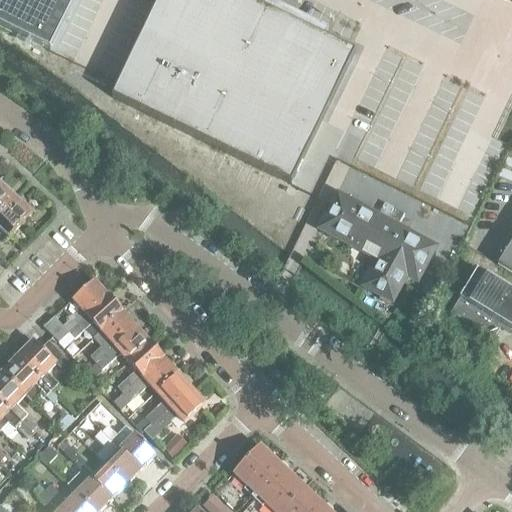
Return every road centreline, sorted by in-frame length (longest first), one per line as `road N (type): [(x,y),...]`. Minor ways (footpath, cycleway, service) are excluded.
road 1 (residential): [(494,478),(159,222),(107,228)]
road 2 (residential): [(264,410),(126,261),(107,228)]
road 3 (unclassified): [(338,0),(504,82)]
road 4 (residential): [(107,228),(68,157),(0,110)]
road 5 (residential): [(372,511),(264,410)]
road 6 (residential): [(0,320),(13,320),(107,228)]
road 7 (residential): [(264,410),(162,511)]
